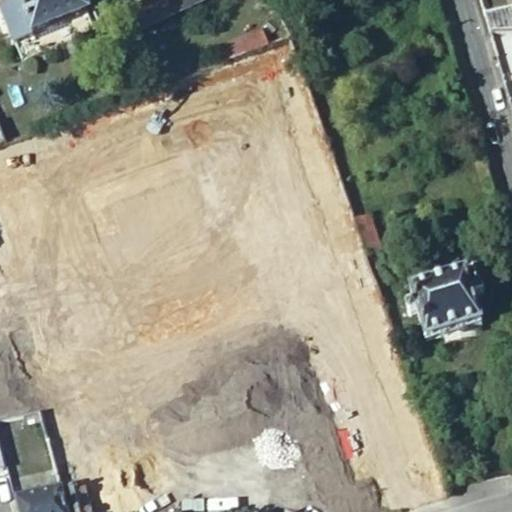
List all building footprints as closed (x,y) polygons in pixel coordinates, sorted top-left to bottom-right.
[(19,0),(0,8),(0,25),(9,47),(82,16),(75,0),(19,0)] [(131,39),(216,0),(147,0),(120,12),(131,39)] [(511,32),(511,6),(484,15),(488,29),(488,33),(511,32)] [(511,32),(488,33),(495,55),(511,48),(511,32)] [(214,51),(219,66),(231,62),(262,51),(257,36),(214,51)] [(499,204),(482,146),(471,150),(488,206),(499,204)] [(417,317),(426,346),(481,326),(472,299),(483,296),(477,276),(466,279),(465,274),(409,292),(414,308),(407,311),(409,320),(417,317)] [(70,433),(48,439),(60,488),(66,511),(90,511),(73,443),(114,429),(115,434),(144,423),(153,451),(178,443),(176,437),(286,401),(288,407),(314,399),(300,352),(272,360),(274,365),(164,401),(162,395),(137,403),(137,402),(67,425),(70,433)] [(16,511),(66,511),(60,488),(13,500),(16,511)]
